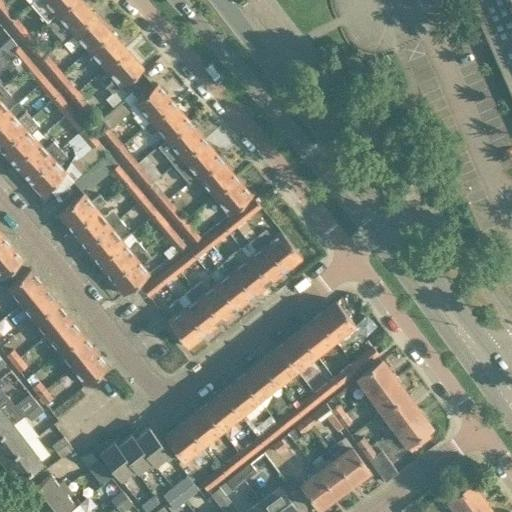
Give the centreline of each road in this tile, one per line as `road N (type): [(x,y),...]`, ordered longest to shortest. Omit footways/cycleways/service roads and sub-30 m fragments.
road 1 (secondary): [(176,0),(376,238),(511,422)]
road 2 (residential): [(354,256),(193,390),(159,392),(0,208)]
road 3 (secondary): [(511,382),(217,0)]
road 4 (residential): [(136,0),(354,256)]
road 5 (residential): [(354,256),(481,427)]
road 6 (residential): [(370,511),(481,427)]
